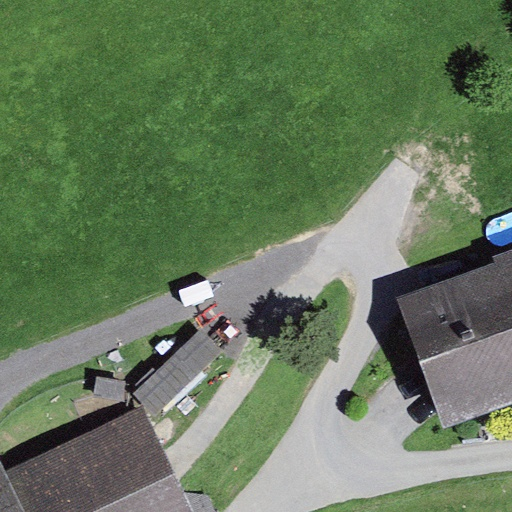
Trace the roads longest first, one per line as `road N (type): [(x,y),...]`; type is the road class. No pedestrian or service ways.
road 1 (track): [(423,149),(397,196),(333,434),(311,467)]
road 2 (track): [(511,455),(421,469),(311,467)]
